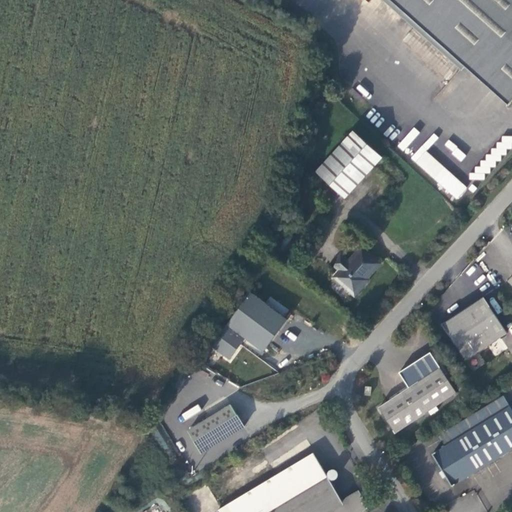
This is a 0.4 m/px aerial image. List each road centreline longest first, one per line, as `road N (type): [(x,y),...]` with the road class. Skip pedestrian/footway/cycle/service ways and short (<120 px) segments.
road 1 (unclassified): [(511,189),(345,381),(343,394),(407,511)]
road 2 (unknown): [(205,511),(316,438),(352,491),(382,469)]
road 3 (unknown): [(271,423),(196,468),(180,433),(204,412),(236,402)]
